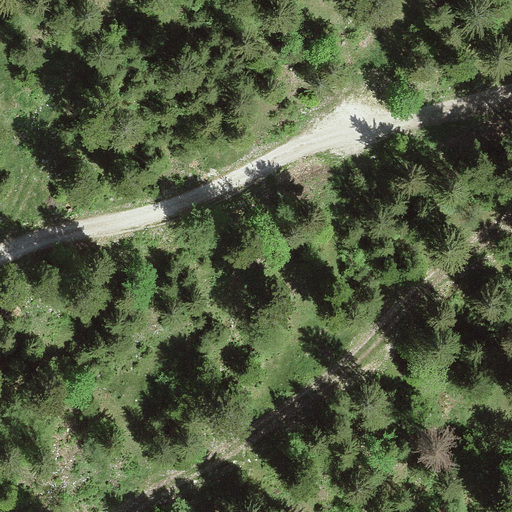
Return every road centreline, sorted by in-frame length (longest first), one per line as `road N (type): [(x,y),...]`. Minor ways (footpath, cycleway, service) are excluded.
road 1 (track): [(0,255),(81,227),(158,213),(290,150),(511,96)]
road 2 (track): [(123,511),(282,415),(393,316),(511,226)]
